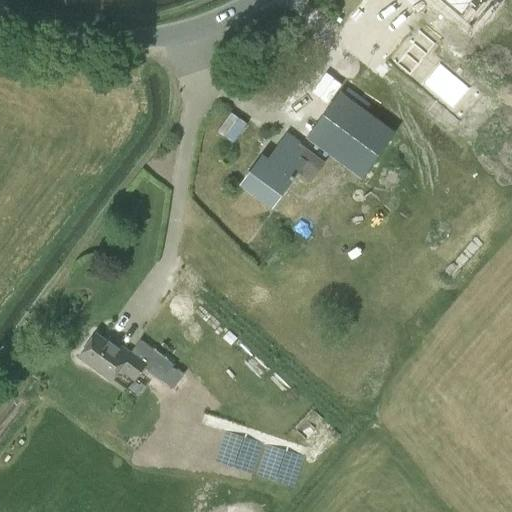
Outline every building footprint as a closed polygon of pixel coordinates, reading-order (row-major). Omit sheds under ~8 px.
[(462,0),(466,0),(468,1),(468,0),(443,0),(456,9),(462,0)] [(460,124),(483,96),(433,54),(442,42),(417,23),(385,61),(460,124)] [(396,132),(339,91),(304,139),(361,181),(396,132)] [(261,158),(241,185),(244,187),(270,206),(272,207),(304,164),(297,159),(301,155),(305,149),(299,144),(292,139),(287,135),(267,162),(261,158)] [(195,386),(320,468),(368,395),(222,300),(232,284),(189,255),(158,302),(195,326),(177,355),(204,373),(195,386)] [(95,336),(79,358),(111,381),(118,371),(133,382),(143,368),(172,389),(183,374),(139,342),(130,355),(115,344),(114,346),(112,348),(106,344),(95,336)]
